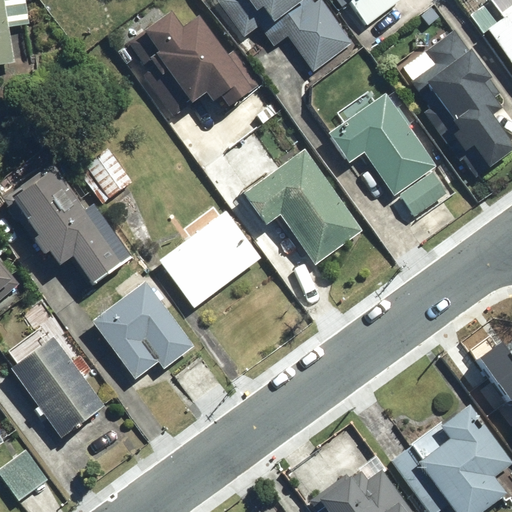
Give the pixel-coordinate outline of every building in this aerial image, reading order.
[(0,0),(0,70),(14,69),(9,31),(28,29),(24,0),(0,0)] [(190,0),(182,0),(125,44),(181,118),(207,99),(221,117),(258,88),(190,0)] [(316,0),(314,2),(311,0),(218,0),(211,6),(244,48),(261,35),(274,50),(284,42),(310,75),(353,41),(320,0),(316,0)] [(356,0),(357,0),(346,9),(362,29),(396,3),(393,0),(356,0)] [(497,22),(483,32),(511,72),(511,0),(492,0),(485,5),(497,22)] [(436,66),(407,87),(475,179),(511,152),(511,120),(486,85),(489,83),(453,34),(426,54),(436,66)] [(452,193),(386,93),(367,105),(363,99),(336,117),(342,125),(328,134),(348,165),(363,156),(392,201),(398,197),(413,219),(452,193)] [(106,149),(75,172),(100,207),(132,185),(106,149)] [(362,233),(302,151),(238,196),(264,231),(274,224),(296,254),(298,253),(311,270),(362,233)] [(82,209),(51,166),(0,203),(42,261),(46,259),(55,272),(70,261),(90,287),(130,258),(90,204),(82,209)] [(258,260),(216,203),(180,230),(187,240),(155,264),(190,311),(258,260)] [(0,306),(22,290),(0,262),(0,306)] [(193,347),(143,282),(87,325),(132,384),(157,365),(162,371),(193,347)] [(102,409),(53,341),(11,371),(60,439),(102,409)] [(218,381),(200,358),(178,375),(196,398),(218,381)] [(511,364),(475,388),(511,439),(511,364)] [(467,405),(386,463),(423,511),(438,511),(447,506),(451,511),(477,511),(503,492),(492,478),(511,463),(467,405)] [(48,480),(24,448),(0,466),(0,484),(16,505),(48,480)] [(411,511),(374,460),(316,501),(323,511),(411,511)]
